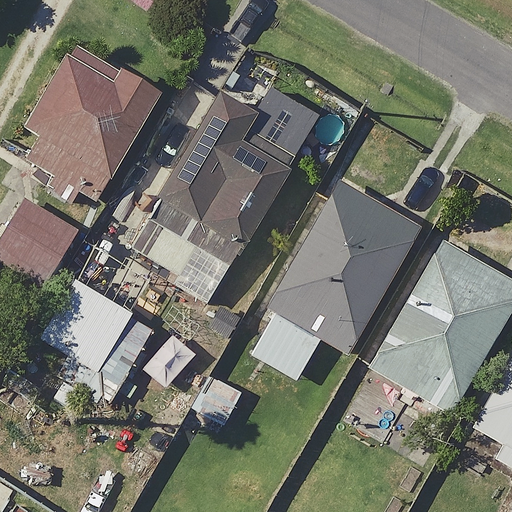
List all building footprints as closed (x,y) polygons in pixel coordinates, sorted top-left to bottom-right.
[(150,88),(63,39),(17,120),(2,146),(89,195),(150,88)] [(289,148),(205,101),(123,246),(208,293),(289,148)] [(410,222),(328,176),(257,302),(339,348),(410,222)] [(73,223),(0,180),(0,263),(37,285),(73,223)] [(511,288),(511,281),(433,235),(358,361),(440,410),(511,288)] [(125,310),(64,275),(30,334),(91,369),(125,310)] [(511,337),(464,422),(495,440),(486,454),(511,468),(511,337)] [(511,511),(511,490),(499,511),(511,511)]
